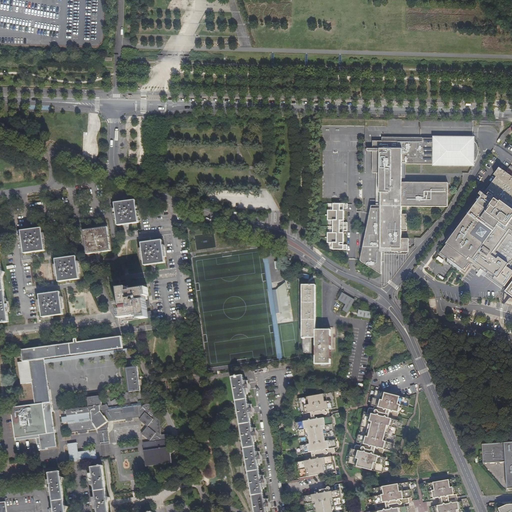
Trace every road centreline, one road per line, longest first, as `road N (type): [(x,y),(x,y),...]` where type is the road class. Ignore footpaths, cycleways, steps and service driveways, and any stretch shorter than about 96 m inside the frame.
road 1 (secondary): [(116,104),(511,113)]
road 2 (tertiary): [(116,104),(116,172),(269,233)]
road 3 (residential): [(384,295),(455,210),(491,144),(487,134)]
road 4 (tertiary): [(483,511),(409,337)]
road 5 (tertiary): [(384,295),(292,238),(269,233)]
road 6 (tertiary): [(269,233),(379,305)]
